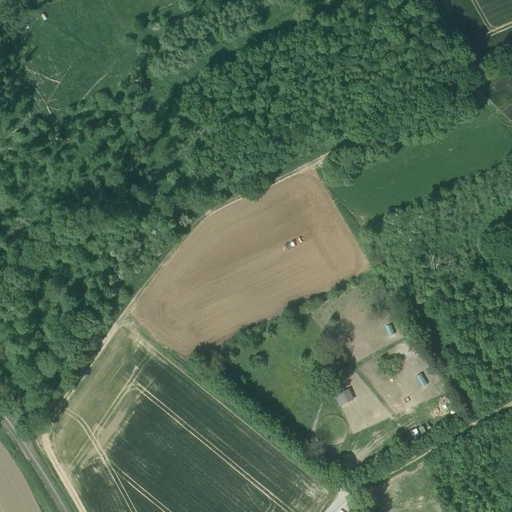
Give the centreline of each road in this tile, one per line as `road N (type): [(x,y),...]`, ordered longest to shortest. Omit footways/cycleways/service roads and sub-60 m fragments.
road 1 (track): [(511,66),(190,230),(38,428),(81,511)]
road 2 (track): [(313,163),(477,424)]
road 3 (track): [(122,311),(342,497)]
road 4 (track): [(511,405),(353,490)]
